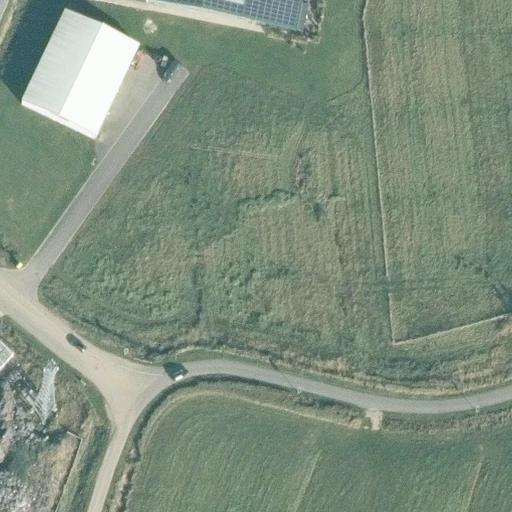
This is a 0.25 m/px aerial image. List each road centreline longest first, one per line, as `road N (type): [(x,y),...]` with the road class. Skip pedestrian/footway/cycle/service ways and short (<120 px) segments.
road 1 (residential): [(511,391),(394,412),(197,369),(134,396)]
road 2 (residential): [(166,83),(13,300)]
road 3 (residential): [(134,396),(13,300)]
road 4 (residential): [(134,396),(88,511)]
